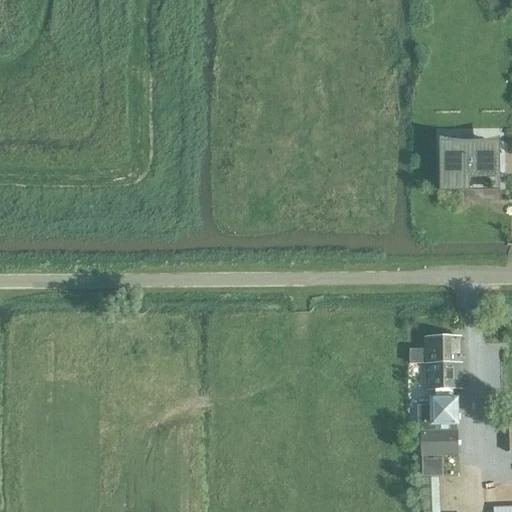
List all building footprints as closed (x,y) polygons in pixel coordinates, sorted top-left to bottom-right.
[(445,177),(444,177),(444,191),(470,191),(470,178),(503,178),(503,176),(498,176),(498,164),(497,164),(497,147),(444,147),(445,177)] [(463,390),(462,339),(426,339),(426,350),(410,350),(410,365),(426,365),(426,390),(463,390)] [(433,423),(457,423),(457,398),(432,399),(433,423)] [(423,473),(459,472),(459,431),(422,432),(423,473)] [(425,479),(425,511),(438,511),(438,479),(425,479)]
